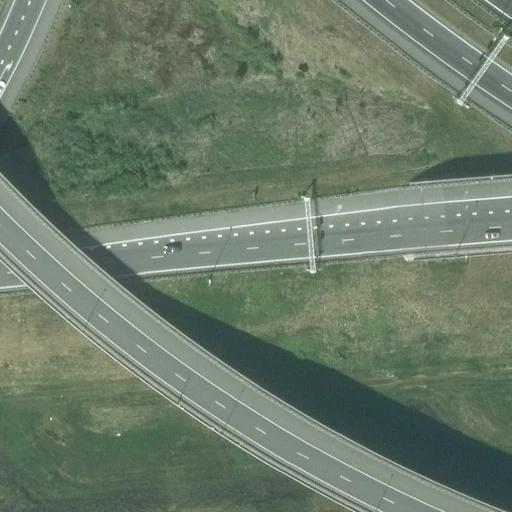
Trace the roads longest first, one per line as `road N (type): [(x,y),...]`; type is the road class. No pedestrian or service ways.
road 1 (motorway): [(511,229),(0,270)]
road 2 (trunk): [(0,227),(173,371),(409,511)]
road 3 (motorway): [(383,0),(511,93)]
